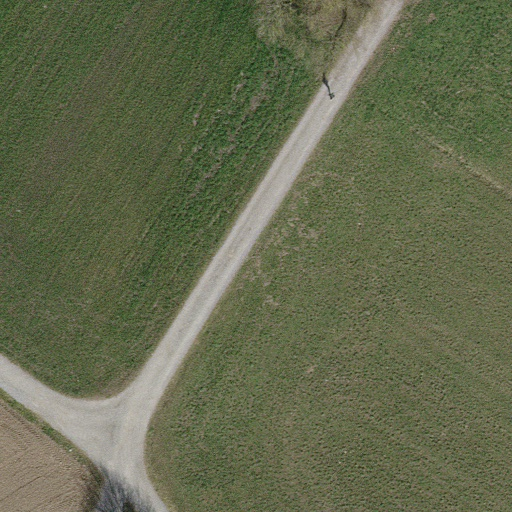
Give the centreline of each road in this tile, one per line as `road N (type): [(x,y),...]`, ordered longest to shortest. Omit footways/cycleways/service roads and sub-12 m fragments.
road 1 (track): [(115,450),(391,0)]
road 2 (track): [(0,363),(115,450)]
